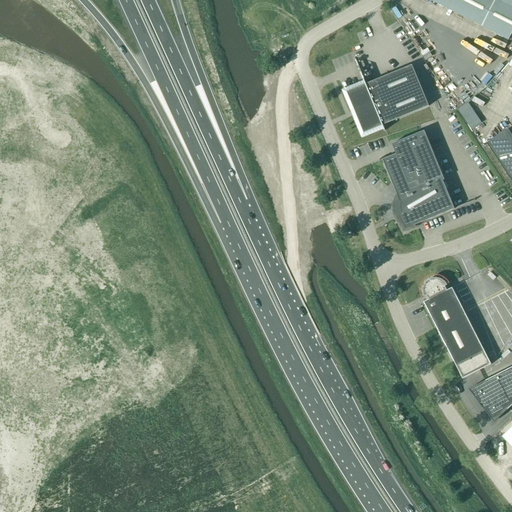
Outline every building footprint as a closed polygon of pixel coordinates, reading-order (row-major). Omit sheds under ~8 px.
[(511,0),(429,0),(509,40),(511,33),(511,0)] [(364,133),(429,106),(412,65),(347,92),(364,133)] [(451,99),(433,106),(438,117),(455,109),(451,99)] [(468,102),(458,109),(471,129),(482,122),(468,102)] [(511,135),(508,129),(487,143),(511,181),(511,135)] [(454,209),(443,181),(445,181),(424,131),(392,145),(396,155),(382,160),(399,199),(398,200),(397,201),(397,202),(397,203),(396,204),(396,205),(396,206),(396,208),(396,209),(396,210),(396,211),(396,212),(397,213),(397,214),(398,216),(398,217),(396,218),(404,233),(415,228),(414,226),(455,209),(454,209)] [(447,291),(445,287),(447,286),(447,285),(446,284),(445,283),(444,282),(443,281),(443,280),(442,280),(440,279),(439,279),(437,278),(436,278),(435,278),(433,279),(432,279),(430,280),(429,281),(428,282),(426,283),(425,284),(425,285),(424,287),(424,288),(424,289),(423,290),(423,291),(424,293),(424,294),(424,295),(424,296),(427,295),(429,300),(424,303),(463,379),(491,365),(452,288),(447,291)] [(511,405),(511,367),(469,390),(494,422),(511,405)] [(511,428),(502,438),(511,448),(511,428)]
